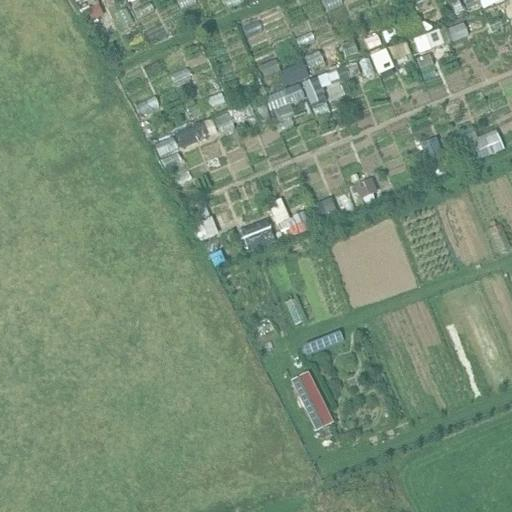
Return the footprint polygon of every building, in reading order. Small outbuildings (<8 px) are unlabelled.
[(393,69),(385,50),(370,56),(378,76),(380,75),(391,70),(393,69)] [(286,91),(264,99),(270,114),(292,105),(286,91)] [(371,179),(354,187),(360,201),(377,193),(371,179)] [(269,225),(242,232),(248,251),(274,243),(269,225)] [(309,422),(327,413),(308,376),(291,384),(309,422)]
